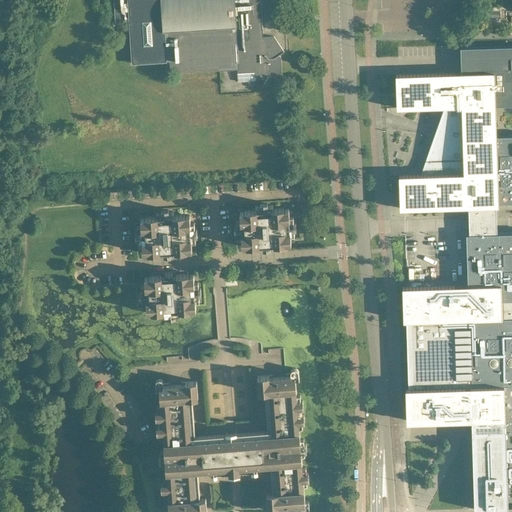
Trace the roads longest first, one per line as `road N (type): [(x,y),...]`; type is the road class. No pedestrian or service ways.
road 1 (residential): [(382,466),(364,249)]
road 2 (residential): [(118,266),(115,208),(214,199)]
road 3 (residential): [(364,249),(351,101)]
road 4 (residential): [(364,249),(217,260)]
